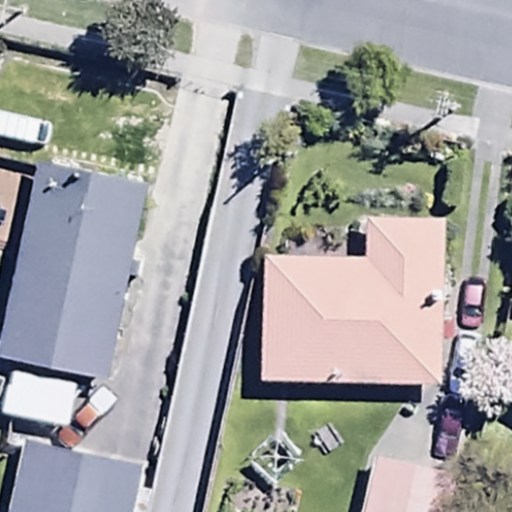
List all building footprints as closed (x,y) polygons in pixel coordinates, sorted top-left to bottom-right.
[(143,178),(30,155),(0,304),(0,356),(102,377),(143,178)] [(438,216),(358,214),(356,252),(258,250),(255,377),(434,382),(438,216)] [(73,382),(6,366),(0,390),(0,413),(62,428),(73,382)] [(134,475),(135,467),(19,440),(2,511),(141,511),(149,478),(134,475)] [(444,511),(454,471),(367,453),(354,511),(444,511)]
